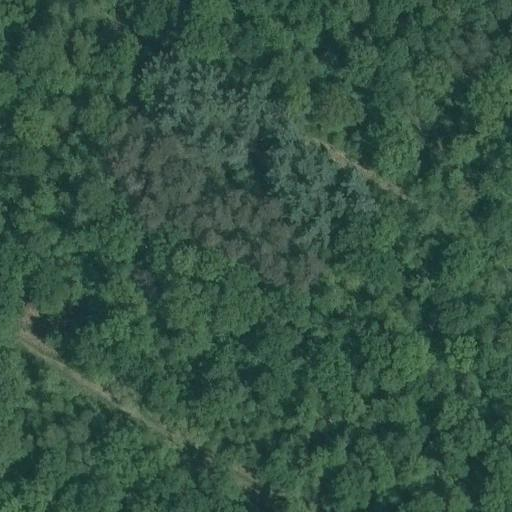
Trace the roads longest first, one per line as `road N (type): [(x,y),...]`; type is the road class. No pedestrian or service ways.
road 1 (track): [(383,190),(79,0)]
road 2 (track): [(0,333),(293,511)]
road 3 (track): [(383,190),(511,270)]
